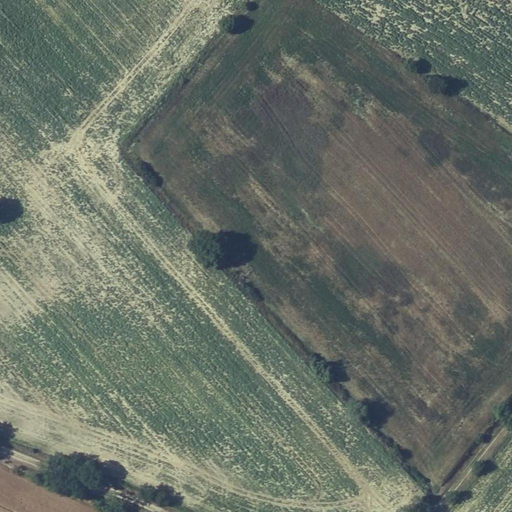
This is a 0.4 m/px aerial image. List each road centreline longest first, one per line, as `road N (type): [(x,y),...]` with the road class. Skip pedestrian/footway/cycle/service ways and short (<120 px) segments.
road 1 (track): [(0,445),(155,511)]
road 2 (track): [(427,511),(511,403)]
